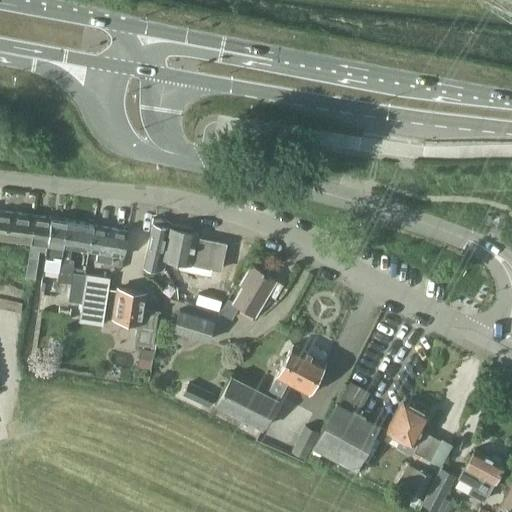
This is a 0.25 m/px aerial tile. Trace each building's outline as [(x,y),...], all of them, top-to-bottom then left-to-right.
[(0,210),(0,236),(30,241),(35,216),(0,210)] [(51,219),(35,216),(30,241),(27,260),(27,266),(43,269),(51,219)] [(41,295),(55,297),(57,281),(66,221),(51,219),(43,269),(46,269),(41,295)] [(169,223),(153,219),(146,253),(148,253),(145,266),(160,270),(163,258),(169,223)] [(92,225),(66,221),(57,281),(70,283),(72,276),(74,261),(69,261),(71,248),(88,251),(92,225)] [(193,228),(169,223),(163,258),(174,261),(172,271),(211,280),(214,269),(219,271),(225,244),(196,237),(197,233),(192,232),(193,228)] [(127,231),(92,225),(88,251),(98,252),(96,261),(111,263),(113,255),(123,257),(127,231)] [(276,279),(254,266),(234,300),(230,298),(223,313),(233,319),(240,308),(253,316),(276,279)] [(109,278),(86,274),(79,321),(102,325),(109,278)] [(145,292),(119,287),(114,319),(138,323),(135,343),(151,346),(156,310),(142,308),(145,292)] [(214,320),(179,309),(172,330),(207,341),(214,320)] [(293,344),(268,391),(279,397),(287,382),(307,393),(324,361),(327,355),(324,351),(318,347),(312,348),(310,353),(293,344)] [(215,404),(262,428),(278,399),(231,374),(215,404)] [(215,394),(189,382),(183,395),(208,407),(215,394)] [(403,401),(386,432),(399,439),(396,446),(411,454),(411,455),(420,459),(422,456),(430,460),(440,441),(419,429),(427,414),(403,401)] [(337,402),(313,447),(354,469),(378,424),(337,402)] [(311,446),(318,432),(304,425),(291,450),(305,458),(311,446)] [(474,449),(459,478),(471,485),(467,492),(483,501),(503,463),(501,463),(502,460),(501,456),(495,453),(491,454),(490,457),(474,449)] [(420,499),(431,477),(407,464),(396,485),(420,499)] [(456,475),(441,467),(422,503),(437,511),(456,475)] [(511,511),(511,489),(502,509),(507,511),(511,511)]
